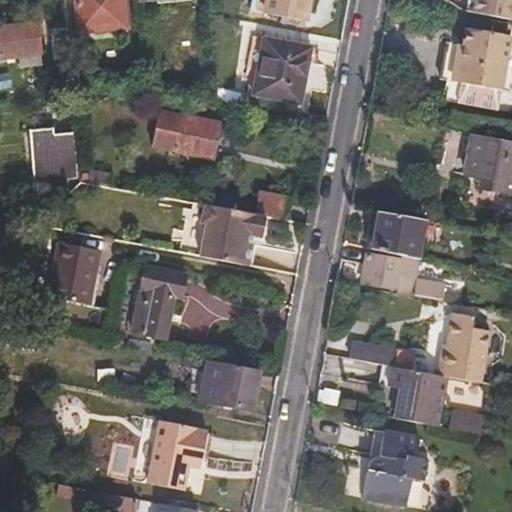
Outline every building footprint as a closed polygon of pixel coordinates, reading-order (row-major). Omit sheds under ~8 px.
[(122,0),(74,0),(78,31),(126,26),(122,0)] [(261,12),(263,0),(253,0),(251,10),(261,12)] [(306,0),(263,0),(261,12),(302,20),(306,0)] [(511,0),(474,0),(471,13),(511,20),(511,0)] [(36,23),(0,27),(0,60),(39,55),(36,23)] [(446,43),(438,79),(445,81),(441,100),(493,110),(509,37),(471,29),(468,46),(446,43)] [(317,49),(260,38),(250,94),(299,104),(306,63),(314,64),(317,49)] [(220,121),(157,109),(151,147),(212,159),(220,121)] [(54,132),(34,134),(40,191),(70,187),(69,176),(79,174),(74,135),(55,137),(54,132)] [(479,177),(478,186),(511,193),(511,145),(470,137),(463,173),(479,177)] [(106,172),(81,167),(83,181),(82,183),(103,187),(106,172)] [(82,183),(76,187),(106,193),(107,187),(103,187),(82,183)] [(265,217),(286,221),(291,198),(259,192),(254,215),(265,217)] [(142,200),(127,197),(122,227),(136,230),(142,200)] [(34,226),(98,238),(102,211),(60,203),(34,226)] [(261,238),(265,217),(254,215),(204,206),(201,223),(206,224),(200,257),(247,266),(253,236),(261,238)] [(376,211),(368,248),(402,256),(417,259),(425,221),(376,211)] [(92,281),(97,251),(59,244),(49,299),(91,306),(95,282),(92,281)] [(101,252),(97,251),(92,281),(95,282),(101,252)] [(368,255),(362,280),(395,287),(394,292),(440,302),(442,289),(415,283),(420,260),(417,259),(402,256),(401,261),(368,255)] [(179,299),(183,276),(142,268),(129,335),(164,341),(172,297),(179,299)] [(443,356),(439,375),(446,376),(478,383),(489,331),(474,328),(476,320),(458,316),(452,345),(449,357),(443,356)] [(35,330),(11,326),(9,339),(32,344),(35,330)] [(350,342),(348,357),(393,366),(417,370),(420,355),(350,342)] [(445,344),(443,356),(449,357),(452,345),(445,344)] [(249,409),(257,369),(207,360),(205,370),(200,399),(249,409)] [(389,385),(400,387),(393,416),(437,425),(446,376),(439,375),(417,370),(393,366),(389,385)] [(187,397),(200,399),(205,370),(193,367),(187,397)] [(0,394),(9,394),(6,372),(6,371),(0,373),(0,394)] [(452,410),(451,429),(483,431),(484,411),(452,410)] [(157,451),(203,460),(207,438),(200,436),(200,435),(162,427),(157,451)] [(379,472),(370,471),(365,498),(408,506),(414,479),(424,480),(428,478),(431,465),(427,458),(418,456),(422,438),(387,432),(379,472)] [(474,434),(468,465),(479,467),(483,448),(500,452),(503,439),(474,434)] [(201,467),(203,460),(157,451),(149,489),(185,497),(191,472),(193,465),(201,467)] [(0,466),(0,478),(4,485),(24,475),(15,459),(0,466)] [(199,474),(201,467),(193,465),(191,472),(199,474)] [(511,494),(478,488),(473,511),(510,511),(511,503),(511,494)] [(115,511),(136,511),(139,500),(78,489),(75,500),(99,504),(98,509),(115,511)] [(2,497),(0,498),(0,511),(7,511),(9,511),(2,497)] [(138,511),(196,511),(196,504),(139,502),(138,511)]
